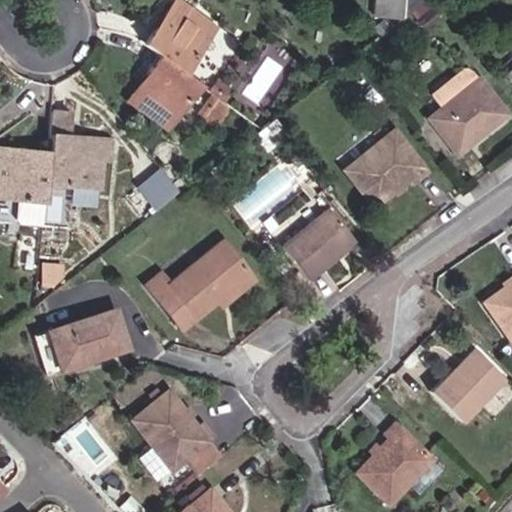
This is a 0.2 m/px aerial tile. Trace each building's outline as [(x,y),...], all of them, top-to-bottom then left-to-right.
[(224,29),(186,0),(179,0),(150,40),(164,53),(190,75),(224,29)] [(371,0),(365,52),(433,0),(371,0)] [(190,75),(164,53),(131,103),(173,133),(206,87),(190,75)] [(511,60),(503,69),(511,78),(511,60)] [(511,116),(511,111),(485,74),(479,79),(468,67),(434,96),(444,108),(431,118),(462,156),(511,116)] [(434,171),(400,128),(347,170),(378,211),(434,171)] [(53,135),(51,152),(50,186),(108,191),(110,164),(116,166),(120,138),(53,135)] [(51,152),(0,146),(0,197),(49,202),(50,186),(51,152)] [(331,207),(286,243),(314,277),(361,242),(331,207)] [(173,336),(207,310),(242,283),(216,249),(165,290),(155,278),(138,292),(173,336)] [(511,277),(504,284),(507,288),(485,302),(511,341),(511,277)] [(207,310),(212,316),(246,290),(242,283),(207,310)] [(137,354),(122,310),(53,333),(65,371),(137,354)] [(44,329),(33,333),(47,372),(58,368),(44,329)] [(508,381),(476,350),(433,395),(467,426),(508,381)] [(176,477),(221,438),(207,422),(203,425),(173,390),(135,421),(176,477)] [(438,465),(399,423),(388,438),(393,444),(385,450),(379,445),(373,453),(377,458),(360,476),(393,510),(438,465)] [(236,511),(216,487),(186,511),(236,511)]
